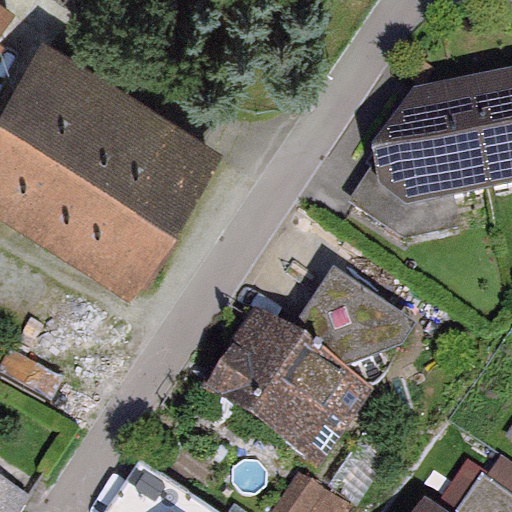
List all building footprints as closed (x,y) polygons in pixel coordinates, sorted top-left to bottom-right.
[(76,0),(93,11),(99,0),(76,0)] [(0,54),(21,27),(0,11),(0,54)] [(227,148),(45,42),(0,117),(0,209),(142,292),(227,148)] [(511,85),(418,103),(415,124),(385,153),(394,201),(417,216),(511,197),(511,85)] [(436,334),(342,278),(304,341),(265,317),(211,405),(330,477),(380,393),(395,402),(436,334)] [(178,511),(185,501),(147,476),(122,511),(178,511)] [(468,511),(511,511),(511,496),(491,482),(468,511)] [(312,511),(322,498),(301,484),(282,511),(312,511)] [(0,511),(23,511),(28,505),(0,486),(0,511)]
